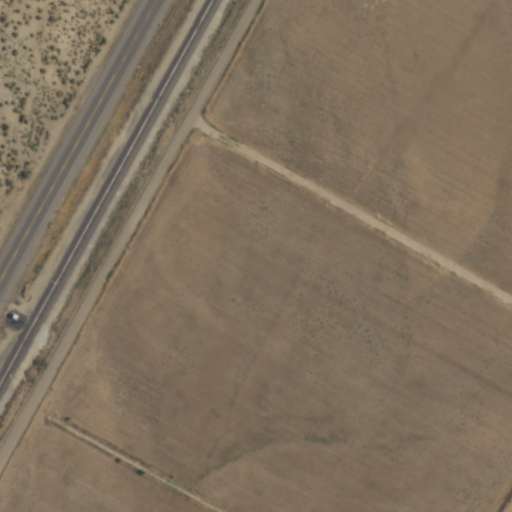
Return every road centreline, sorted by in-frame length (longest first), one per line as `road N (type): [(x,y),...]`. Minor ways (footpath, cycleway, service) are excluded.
road 1 (residential): [(0,473),(260,0)]
road 2 (secondary): [(153,0),(0,277)]
